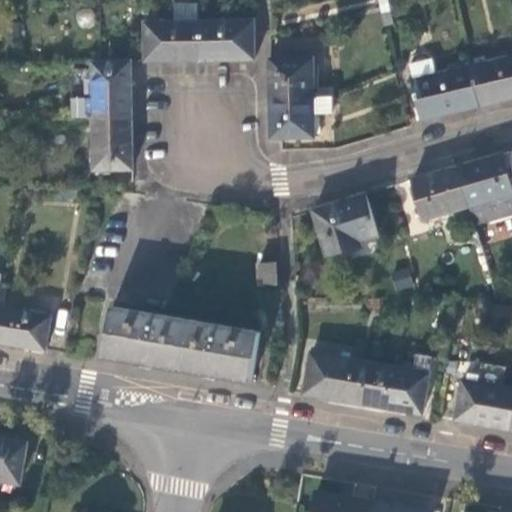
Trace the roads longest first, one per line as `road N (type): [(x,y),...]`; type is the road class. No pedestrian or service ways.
road 1 (tertiary): [(189,419),(511,475)]
road 2 (residential): [(511,126),(240,182)]
road 3 (residential): [(240,182),(241,104),(170,104),(177,171)]
road 4 (tertiary): [(0,384),(189,419)]
